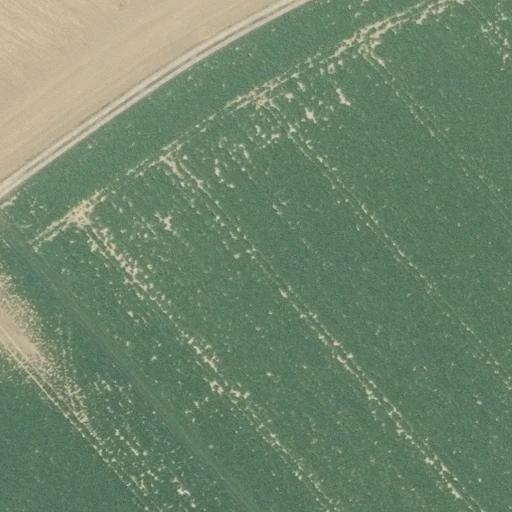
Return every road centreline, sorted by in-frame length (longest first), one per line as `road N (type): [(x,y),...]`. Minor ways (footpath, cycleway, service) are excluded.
road 1 (track): [(268,511),(0,206)]
road 2 (track): [(303,0),(197,57),(0,190)]
